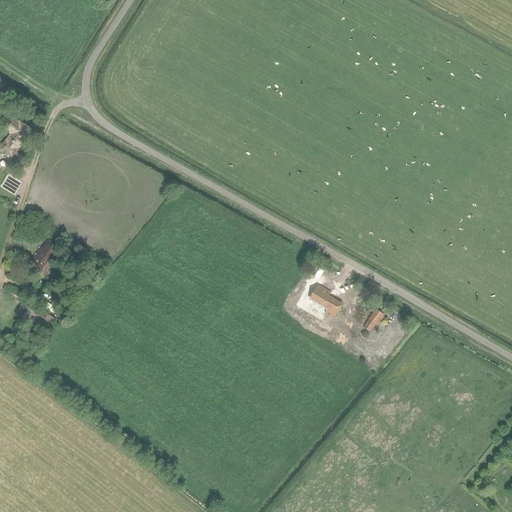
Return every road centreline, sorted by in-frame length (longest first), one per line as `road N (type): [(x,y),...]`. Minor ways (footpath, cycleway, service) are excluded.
road 1 (residential): [(511,358),(100,122),(87,100),(86,73),(130,0)]
road 2 (track): [(52,115),(1,262)]
